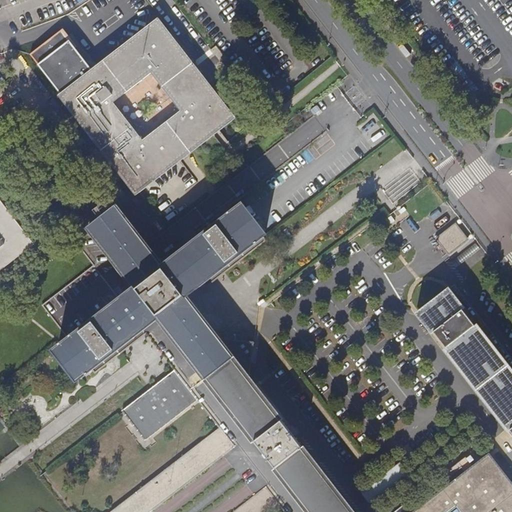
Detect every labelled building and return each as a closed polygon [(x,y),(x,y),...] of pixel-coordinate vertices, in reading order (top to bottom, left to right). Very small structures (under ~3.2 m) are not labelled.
[(166,34),(157,23),(94,72),(61,31),(31,55),(63,96),(136,190),(215,128),(230,116),(206,86),(231,66),(216,45),(210,49),(172,0),(147,0),(170,31),(166,34)] [(0,265),(29,243),(0,204),(0,170),(5,167),(0,160),(0,265)] [(94,266),(42,305),(71,341),(60,350),(81,377),(117,349),(134,335),(142,329),(158,349),(175,371),(190,359),(204,347),(217,337),(202,317),(185,296),(263,235),(242,208),(164,269),(115,207),(90,226),(74,239),(94,266)] [(457,228),(440,241),(447,250),(464,237),(457,228)] [(511,372),(471,319),(458,303),(447,288),(418,311),(430,326),(442,342),(507,426),(511,431),(511,372)] [(255,342),(236,339),(217,337),(204,347),(190,359),(175,371),(150,390),(121,412),(144,442),(198,401),(219,427),(109,511),(272,511),(275,510),(281,505),(280,505),(287,500),(295,493),(310,511),(352,511),(249,380),(255,342)] [(24,451),(20,445),(0,460),(0,483),(31,459),(24,451)] [(414,511),(412,511),(406,503),(395,511),(511,511),(511,481),(490,453),(414,511)] [(361,493),(373,508),(412,478),(401,462),(361,493)]
